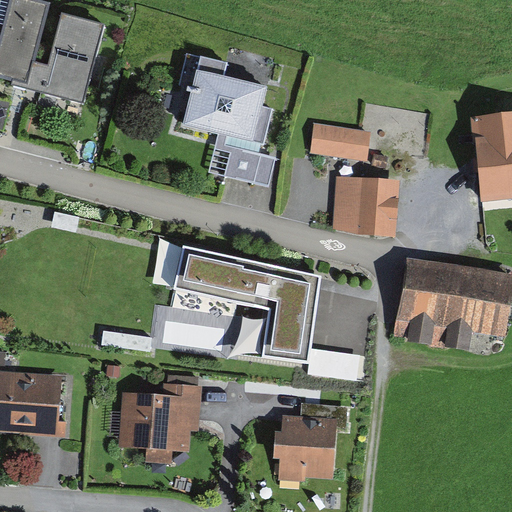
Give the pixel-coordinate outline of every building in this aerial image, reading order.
[(41,22),(6,12),(0,35),(0,99),(18,104),(41,22)] [(223,80),(181,71),(162,153),(209,164),(202,193),(266,208),(273,178),(258,174),(269,128),(261,126),(265,108),(219,98),(223,80)] [(78,105),(24,91),(12,137),(66,150),(78,105)] [(317,123),(315,154),(373,158),(375,127),(317,123)] [(511,134),(469,139),(478,224),(511,220),(511,134)] [(394,187),(339,183),(335,229),(391,234),(394,187)] [(319,281),(185,251),(176,292),(269,312),(263,359),(308,366),(319,281)] [(500,375),(511,299),(401,283),(390,359),(500,375)] [(0,455),(62,461),(67,402),(0,395),(0,455)] [(191,478),(195,407),(119,404),(116,475),(191,478)] [(330,504),(333,440),(276,438),(274,502),(330,504)]
